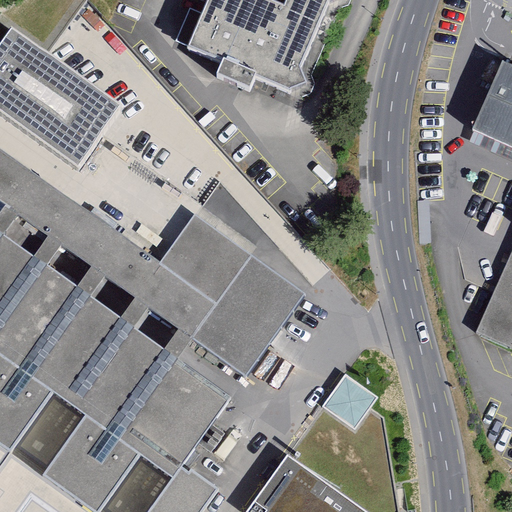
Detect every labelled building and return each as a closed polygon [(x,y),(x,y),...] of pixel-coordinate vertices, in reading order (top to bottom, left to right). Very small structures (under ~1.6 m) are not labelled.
[(215,0),(193,52),(295,97),(314,88),(304,71),(331,6),(344,0),(215,0)] [(0,50),(0,108),(112,172),(154,99),(35,32),(23,53),(5,42),(0,50)] [(511,249),(474,336),(511,352),(511,65),(501,61),(471,132),(511,149),(511,249)] [(0,357),(0,358),(0,357),(0,447),(13,457),(55,397),(86,418),(47,479),(92,511),(104,511),(143,461),(175,482),(154,511),(206,511),(221,493),(187,469),(233,401),(181,364),(195,345),(247,380),(303,300),(252,259),(196,217),(161,263),(0,152),(0,357)] [(379,401),(345,378),(288,462),(357,511),(397,511),(382,420),(371,413),(379,401)] [(357,511),(288,462),(250,511),(357,511)]
